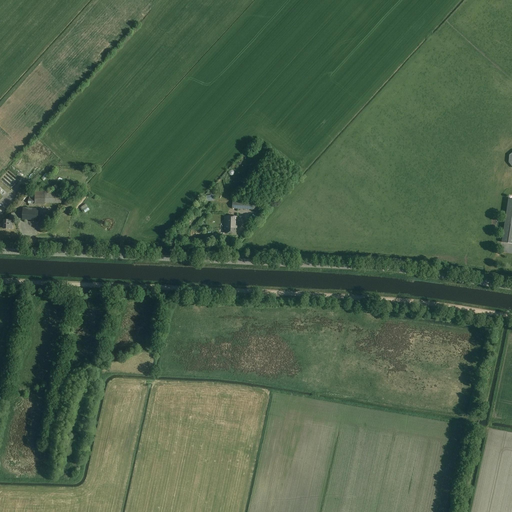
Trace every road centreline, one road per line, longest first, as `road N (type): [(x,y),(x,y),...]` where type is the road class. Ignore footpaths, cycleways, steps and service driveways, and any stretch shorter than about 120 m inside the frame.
road 1 (tertiary): [(511,287),(396,270),(0,250)]
road 2 (track): [(511,316),(363,297),(0,280)]
